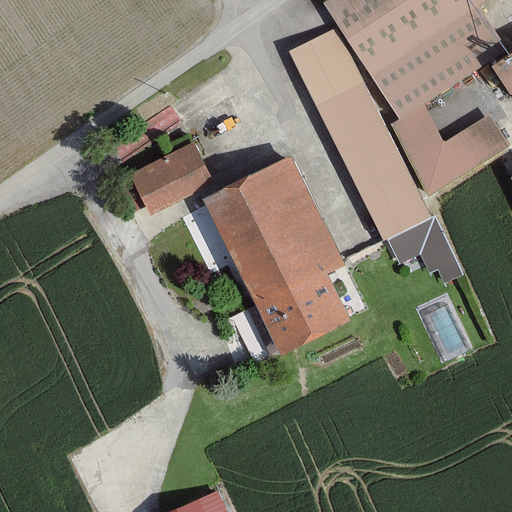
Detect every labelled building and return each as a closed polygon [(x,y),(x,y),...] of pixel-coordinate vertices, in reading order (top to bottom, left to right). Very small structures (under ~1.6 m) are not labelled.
[(511,40),(511,0),(335,0),(335,1),(406,110),(511,40)] [(434,213),(337,27),(297,48),(402,249),(423,238),(415,223),(434,213)] [(511,46),(496,55),(511,83),(511,46)] [(449,140),(428,105),(397,123),(435,186),(511,141),(495,113),(449,140)] [(218,180),(199,140),(142,167),(161,207),(218,180)] [(352,262),(298,156),(221,195),(298,348),(362,315),(339,269),(352,262)] [(233,511),(224,489),(171,511),(233,511)]
